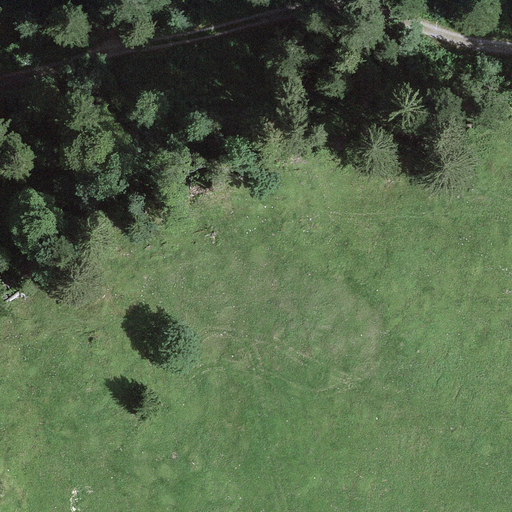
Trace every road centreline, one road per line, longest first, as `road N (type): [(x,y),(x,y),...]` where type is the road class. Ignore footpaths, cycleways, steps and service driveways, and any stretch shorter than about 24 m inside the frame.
road 1 (track): [(305,0),(0,78)]
road 2 (track): [(511,38),(454,32),(356,0)]
